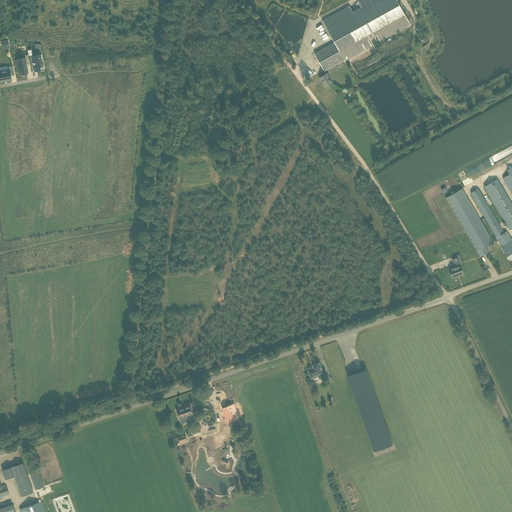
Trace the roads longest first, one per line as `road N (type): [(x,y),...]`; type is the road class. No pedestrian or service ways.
road 1 (unclassified): [(0,452),(446,295)]
road 2 (track): [(128,407),(175,0)]
road 3 (unclassified): [(446,295),(352,148),(236,0)]
road 4 (unclassified): [(511,429),(446,295)]
